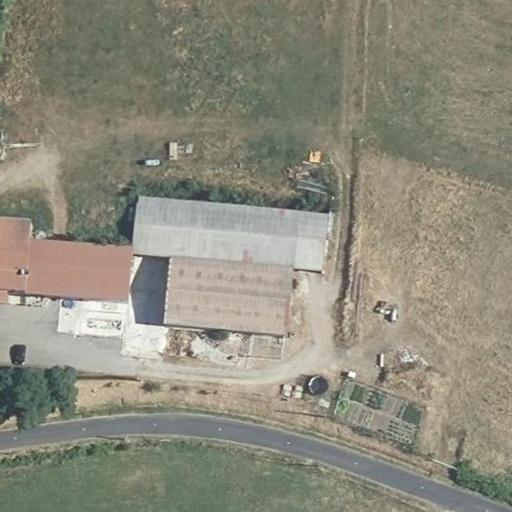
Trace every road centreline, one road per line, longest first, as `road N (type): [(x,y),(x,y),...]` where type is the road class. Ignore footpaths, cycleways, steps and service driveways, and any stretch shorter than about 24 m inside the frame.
road 1 (track): [(355,0),(343,281),(331,356),(318,373),(294,382),(165,378),(0,336)]
road 2 (tertiary): [(0,444),(145,420),(227,426),(282,436),(490,511)]
